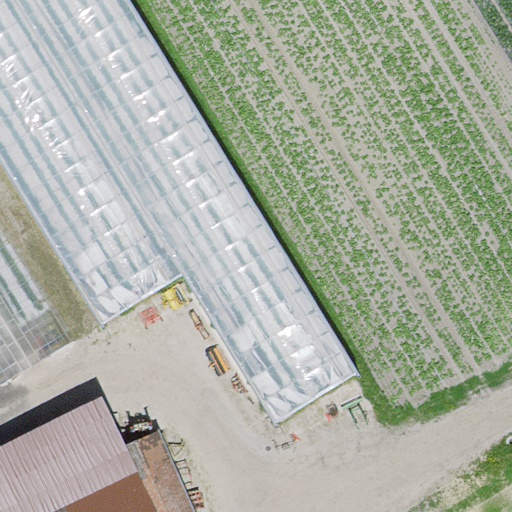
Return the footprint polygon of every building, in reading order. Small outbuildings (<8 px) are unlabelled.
[(121,0),(0,0),(0,156),(99,320),(183,270),(276,423),(351,377),(121,0)] [(0,385),(75,340),(0,218),(0,385)] [(0,511),(144,511),(98,415),(0,462),(0,511)] [(201,511),(202,511),(170,437),(132,453),(157,511),(201,511)] [(511,511),(511,447),(379,511),(511,511)]
